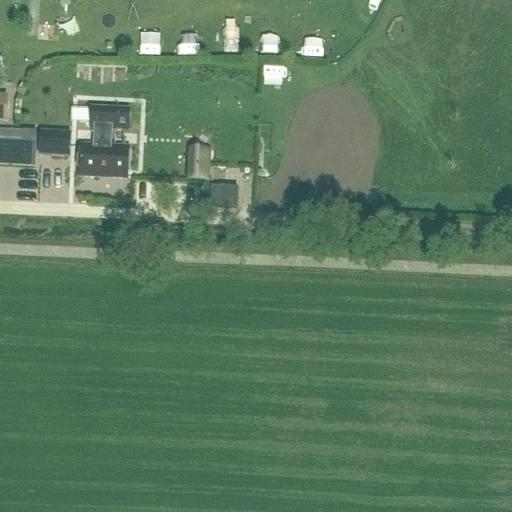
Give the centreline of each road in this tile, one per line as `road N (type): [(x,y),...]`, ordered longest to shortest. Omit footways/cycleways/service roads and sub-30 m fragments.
road 1 (track): [(511,232),(0,207)]
road 2 (track): [(0,247),(511,271)]
